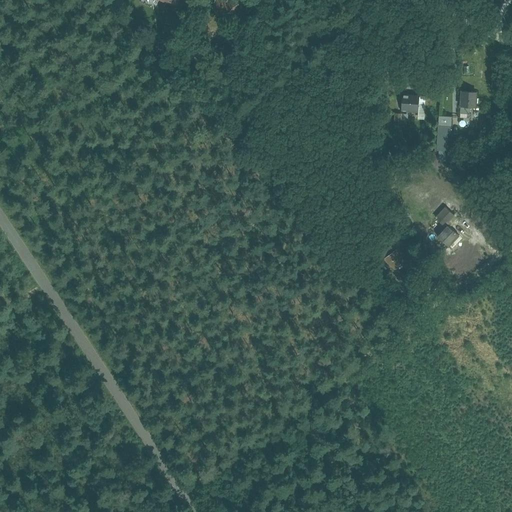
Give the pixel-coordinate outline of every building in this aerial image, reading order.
[(230,16),(243,20),(247,9),(240,6),(242,2),(234,0),(227,0),(227,2),(221,0),(215,0),(212,9),(220,12),(219,16),(229,19),(230,16)] [(205,35),(200,30),(188,43),(193,48),(205,35)] [(179,50),(181,44),(170,39),(168,45),(179,50)] [(398,73),(404,68),(397,61),(391,67),(398,73)] [(475,109),(477,109),(478,92),(461,91),(460,108),(461,108),(460,118),(469,119),(470,108),(475,108),(475,109)] [(418,119),(424,120),(425,97),(420,96),(420,95),(403,94),(401,112),(406,112),(418,113),(418,119)] [(439,116),(436,149),(437,151),(439,152),(438,156),(439,158),(439,159),(441,163),(450,163),(450,166),(460,166),(460,154),(451,154),(451,156),(445,156),(446,152),(447,152),(448,134),(451,134),(452,117),(439,116)] [(421,154),(424,158),(433,151),(430,147),(421,154)] [(375,149),(373,170),(387,169),(389,151),(375,149)] [(384,185),(394,179),(388,170),(378,177),(384,185)] [(460,236),(451,228),(458,219),(445,207),(435,218),(445,227),(436,236),(449,248),(460,236)] [(404,257),(411,251),(399,236),(390,242),(392,244),(378,256),(382,261),(384,260),(393,271),(407,260),(404,257)]
